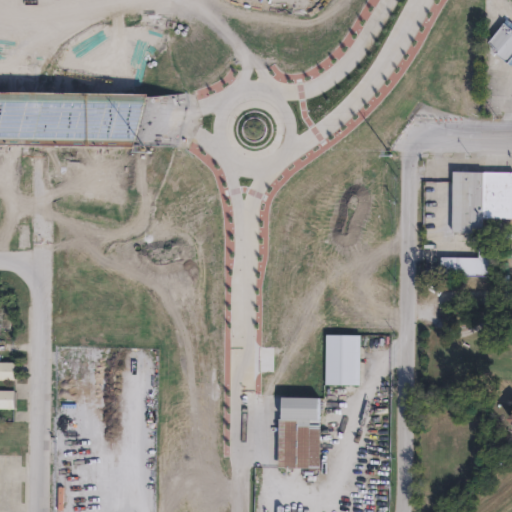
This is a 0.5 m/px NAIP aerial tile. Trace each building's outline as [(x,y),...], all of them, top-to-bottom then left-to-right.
[(511,27),(511,62),(509,60),(500,70),(488,60),(493,55),(491,44),(508,24),(511,27)] [(486,232),(456,232),(455,173),(511,173),(511,218),(486,218),(486,232)] [(494,246),(493,277),(439,277),(439,258),(478,258),(478,246),(494,246)] [(372,274),(334,274),(334,328),(364,328),(364,295),(372,295),(372,274)] [(136,511),(139,333),(67,332),(67,349),(114,350),(113,393),(61,392),(60,435),(78,435),(78,440),(123,441),(123,481),(114,481),(113,492),(58,491),(57,511),(136,511)] [(363,335),(362,384),(328,384),(328,334),(363,335)] [(18,379),(0,379),(0,361),(18,362),(18,379)] [(17,408),(0,408),(0,390),(17,390),(17,408)] [(316,467),(275,467),(275,418),(282,418),(282,397),(316,398),(316,467)]
